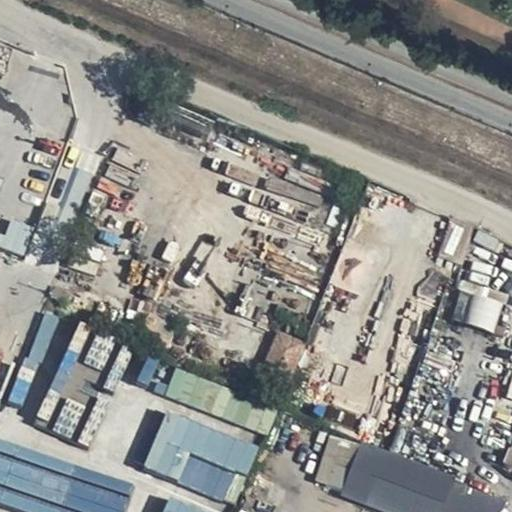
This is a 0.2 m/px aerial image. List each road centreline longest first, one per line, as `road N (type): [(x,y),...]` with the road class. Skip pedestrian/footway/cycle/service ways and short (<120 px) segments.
road 1 (residential): [(511,228),(16,0)]
road 2 (unclassified): [(253,0),(511,106)]
